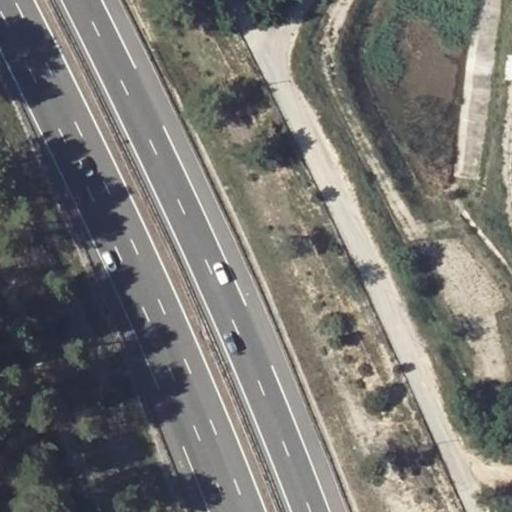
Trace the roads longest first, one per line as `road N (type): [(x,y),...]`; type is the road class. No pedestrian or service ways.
road 1 (motorway): [(332,511),(197,194),(99,0)]
road 2 (residential): [(476,511),(282,82),(281,34),(307,0)]
road 3 (motorway): [(0,44),(220,476),(230,511)]
